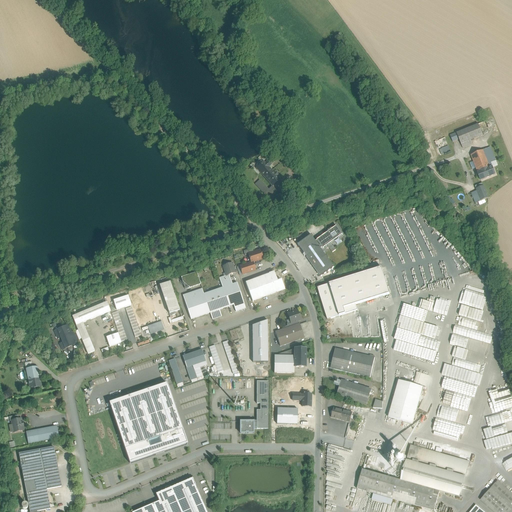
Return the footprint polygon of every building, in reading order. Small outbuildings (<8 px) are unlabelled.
[(478,124),(453,135),(456,143),(460,142),(462,146),(471,141),(484,136),(478,124)] [(445,138),(434,142),(440,156),(451,152),(445,138)] [(490,148),(471,156),(477,172),(492,166),(491,163),(496,161),(490,148)] [(279,179),(268,167),(270,165),(267,162),(265,164),(263,162),(261,162),(259,163),(258,164),(257,166),(257,168),(272,185),(279,179)] [(492,166),(477,172),(480,181),(495,175),(492,167),(492,166)] [(268,190),(259,181),(256,184),(266,196),(269,192),(268,190)] [(475,186),(477,191),(479,195),(481,201),(488,198),(482,183),(475,186)] [(278,194),(272,187),(268,190),(269,192),(266,196),(271,201),(278,194)] [(477,191),(471,194),(475,204),(481,201),(479,195),(477,191)] [(446,198),(452,205),(455,203),(450,196),(446,198)] [(329,232),(317,240),(318,240),(316,242),(321,249),(323,247),(323,248),(342,235),(337,227),(332,230),(332,228),(328,231),(329,232)] [(316,242),(311,235),(297,244),(321,277),(334,268),(321,249),(316,242)] [(253,252),(248,254),(248,255),(251,262),(253,262),(263,259),(261,252),(259,253),(258,251),(253,252)] [(251,262),(239,266),(242,275),(256,270),(253,262),(251,262)] [(232,263),(223,266),(226,276),(229,275),(235,273),(232,263)] [(382,268),(318,288),(327,320),(358,311),(356,305),(381,297),(390,294),(382,268)] [(281,280),(277,282),(276,280),(274,272),(269,274),(276,293),(284,290),(281,280)] [(196,273),(181,278),(184,286),(188,289),(200,285),(196,273)] [(269,274),(245,283),(252,302),(276,293),(269,274)] [(232,285),(227,286),(225,281),(230,279),(229,275),(226,276),(219,278),(222,288),(223,288),(229,307),(234,305),(236,312),(246,308),(237,283),(232,285)] [(180,310),(170,282),(159,285),(169,314),(180,310)] [(222,288),(204,294),(210,313),(220,310),(229,307),(223,288),(222,288)] [(202,289),(188,294),(190,301),(185,302),(191,320),(210,313),(204,294),(202,289)] [(116,311),(131,306),(128,296),(113,301),(116,311)] [(76,326),(83,323),(110,312),(107,303),(72,317),(76,326)] [(465,306),(462,316),(486,323),(489,313),(486,312),(487,306),(483,305),(482,307),(478,306),(472,304),(471,307),(465,306)] [(441,327),(445,312),(439,310),(434,308),(433,312),(428,311),(429,308),(421,306),(417,320),(396,315),(394,327),(413,331),(410,343),(394,340),(393,347),(395,347),(394,351),(419,356),(421,347),(437,350),(439,340),(435,339),(438,326),(441,327)] [(220,310),(210,313),(212,320),(222,317),(220,310)] [(296,310),(292,312),(288,314),(288,315),(289,319),(290,319),(291,323),(298,321),(300,320),(299,317),(300,316),(299,314),(298,314),(296,310)] [(462,319),(462,316),(454,315),(453,323),(463,325),(464,319),(462,319)] [(268,362),(267,321),(252,326),(253,362),(268,362)] [(161,322),(148,327),(150,334),(156,332),(158,332),(158,331),(164,329),(161,322)] [(83,323),(76,326),(78,331),(81,339),(82,342),(89,339),(88,339),(82,324),(83,323)] [(288,328),(275,332),(280,346),(304,338),(299,324),(288,328)] [(448,362),(445,376),(465,380),(469,361),(458,359),(457,361),(450,359),(451,356),(463,359),(465,349),(463,348),(466,336),(475,338),(477,330),(457,325),(455,334),(449,332),(444,354),(446,354),(445,361),(448,362)] [(68,326),(55,331),(58,339),(61,338),(71,333),(68,326)] [(71,333),(61,338),(63,343),(60,344),(62,350),(76,344),(75,342),(71,333)] [(118,334),(106,338),(110,347),(121,343),(118,334)] [(89,339),(82,342),(88,354),(95,352),(89,339)] [(239,372),(228,341),(222,343),(233,374),(239,372)] [(215,345),(209,347),(218,373),(223,371),(215,345)] [(58,352),(55,347),(48,350),(50,355),(58,352)] [(294,349),(274,356),(274,373),(294,374),(294,367),(294,349)] [(305,349),(294,349),(294,367),(305,367),(305,349)] [(375,358),(335,349),(331,369),(370,378),(375,358)] [(182,356),(186,368),(192,366),(206,362),(202,350),(182,356)] [(172,360),(169,361),(177,385),(183,383),(175,359),(172,360)] [(207,366),(206,362),(192,366),(194,370),(200,368),(207,366)] [(192,366),(186,368),(191,381),(197,378),(194,370),(192,366)] [(26,369),(28,381),(40,379),(38,367),(33,368),(26,369)] [(200,368),(194,370),(197,378),(203,376),(200,368)] [(28,381),(30,390),(42,387),(40,379),(28,381)] [(423,387),(399,380),(388,417),(412,424),(421,394),(423,387)] [(347,382),(342,381),(337,396),(342,397),(347,382)] [(268,382),(257,382),(257,390),(256,404),(260,404),(260,411),(256,411),(256,419),(256,422),(256,429),(256,430),(257,430),(257,429),(268,429),(268,382)] [(371,390),(347,382),(342,397),(366,405),(371,390)] [(111,409),(169,389),(167,384),(109,403),(111,409)] [(169,391),(169,389),(111,409),(125,449),(183,430),(169,391)] [(311,395),(303,395),(302,401),(302,407),(311,407),(311,395)] [(498,400),(500,410),(511,406),(511,398),(511,396),(503,398),(504,402),(502,402),(501,399),(498,400)] [(383,402),(375,400),(373,408),(382,409),(383,402)] [(343,411),(334,408),(331,418),(332,417),(341,420),(343,411)] [(297,425),(297,409),(277,409),(277,424),(297,425)] [(511,409),(483,415),(486,429),(506,424),(508,434),(511,433),(511,409)] [(352,413),(343,411),(341,420),(350,422),(352,413)] [(19,420),(11,421),(12,425),(11,426),(9,426),(10,430),(13,429),(13,433),(23,431),(23,427),(23,423),(22,423),(21,419),(19,420)] [(253,422),(248,422),(247,422),(246,422),(240,422),(240,423),(240,426),(241,426),(241,429),(240,429),(240,434),(246,434),(246,433),(247,433),(247,434),(253,434),(253,429),(256,429),(256,422),(253,422)] [(57,426),(26,432),(28,444),(59,438),(57,426)] [(183,430),(125,449),(129,462),(130,464),(188,444),(183,430)] [(469,462),(411,445),(407,458),(406,463),(401,481),(440,492),(459,497),(469,462)] [(54,447),(19,454),(29,511),(35,511),(37,511),(50,509),(47,490),(61,487),(58,467),(57,464),(55,455),(54,447)] [(401,481),(362,470),(358,484),(357,489),(434,511),(440,492),(401,481)] [(159,502),(134,511),(206,511),(195,486),(196,486),(194,483),(194,482),(192,478),(192,479),(190,479),(189,480),(188,481),(188,480),(186,481),(184,482),(183,482),(183,483),(182,483),(181,483),(181,484),(180,484),(179,484),(177,485),(176,485),(176,486),(174,486),(173,486),(174,487),(171,488),(169,488),(170,488),(166,490),(165,490),(165,491),(162,492),(162,491),(160,492),(159,493),(158,493),(156,494),(157,497),(158,499),(158,501),(159,500),(159,502)] [(511,511),(511,494),(497,481),(481,500),(494,511),(511,511)]
